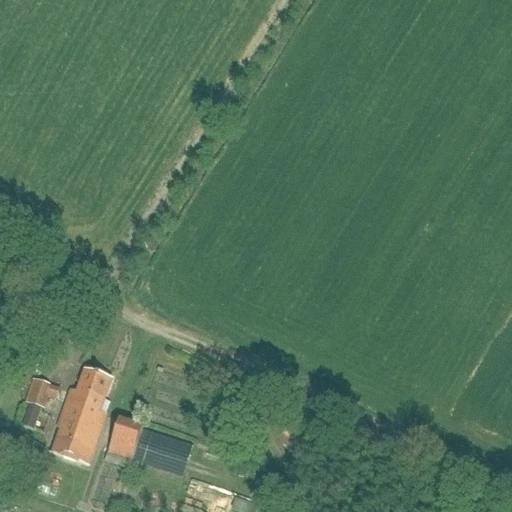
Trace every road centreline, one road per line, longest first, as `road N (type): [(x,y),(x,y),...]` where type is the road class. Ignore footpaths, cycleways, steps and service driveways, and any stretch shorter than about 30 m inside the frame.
road 1 (track): [(511,498),(96,299)]
road 2 (track): [(96,299),(283,0)]
